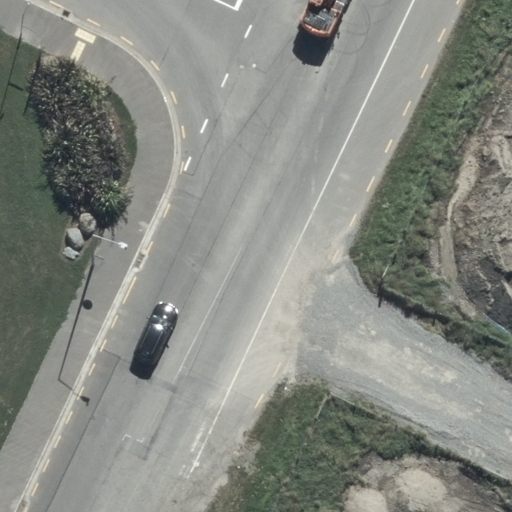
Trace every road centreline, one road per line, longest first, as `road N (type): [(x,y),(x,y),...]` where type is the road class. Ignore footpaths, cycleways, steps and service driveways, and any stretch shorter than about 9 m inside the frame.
road 1 (tertiary): [(332,54),(102,511)]
road 2 (unclassified): [(332,54),(216,0)]
